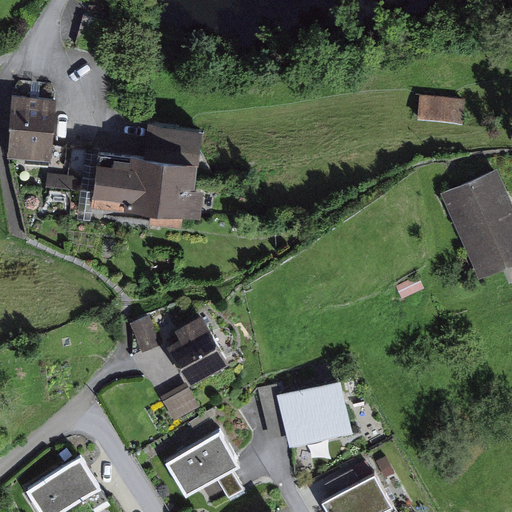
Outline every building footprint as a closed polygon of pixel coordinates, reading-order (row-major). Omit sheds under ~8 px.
[(61,89),(12,89),(11,156),(61,157),(61,89)] [(472,99),(426,93),(423,117),(469,123),(472,99)] [(202,220),(208,125),(149,121),(147,153),(111,151),(110,163),(98,162),(95,212),(202,220)] [(511,267),(511,197),(501,169),(451,188),(487,277),(511,267)] [(191,381),(230,359),(204,314),(178,329),(183,337),(170,344),(191,381)] [(163,343),(151,315),(135,321),(147,350),(163,343)] [(368,422),(355,376),(286,396),(281,379),(263,385),(278,434),(299,428),(303,441),(368,422)] [(203,405),(192,385),(167,399),(178,419),(203,405)] [(243,459),(224,429),(171,461),(189,491),(219,473),(234,465),(243,459)] [(62,511),(101,486),(80,454),(30,487),(46,511),(62,511)] [(247,487),(234,465),(219,473),(232,496),(247,487)] [(383,511),(392,508),(376,476),(328,500),(334,511),(383,511)] [(283,511),(278,502),(261,511),(283,511)]
